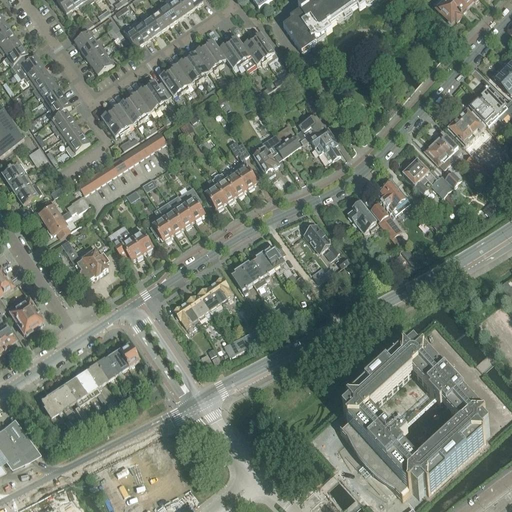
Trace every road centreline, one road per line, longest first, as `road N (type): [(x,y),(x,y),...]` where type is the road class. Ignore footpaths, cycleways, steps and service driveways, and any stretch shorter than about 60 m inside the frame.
road 1 (tertiary): [(511,15),(361,175),(231,241),(131,306)]
road 2 (tertiary): [(199,401),(511,228)]
road 3 (tertiary): [(0,503),(188,406)]
road 4 (residential): [(77,343),(0,224)]
road 5 (residential): [(93,105),(198,31)]
road 6 (residential): [(22,0),(93,105)]
